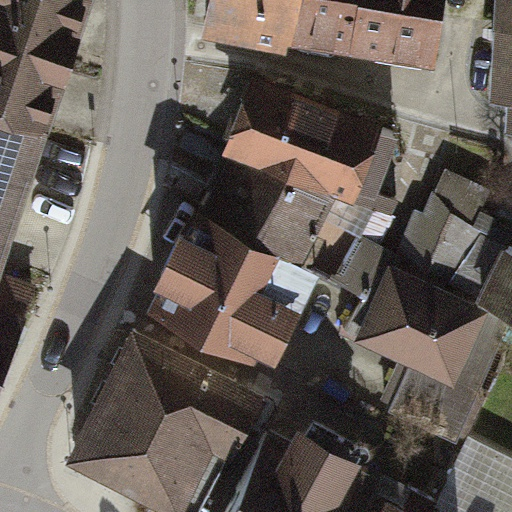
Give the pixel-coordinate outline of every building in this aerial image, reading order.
[(84,0),(0,0),(0,112),(45,127),(84,0)] [(288,0),(204,0),(200,20),(282,35),(288,0)] [(300,0),(295,34),(430,56),(438,0),(300,0)] [(511,0),(498,0),(496,63),(509,63),(506,125),(511,125),(511,0)] [(393,135),(249,86),(225,150),(370,202),(393,135)] [(0,229),(37,135),(0,120),(0,369),(16,328),(0,322),(0,229)] [(327,200),(225,150),(153,297),(255,347),(327,200)] [(511,204),(511,199),(450,169),(408,254),(472,285),(511,204)] [(390,252),(350,233),(333,274),(281,367),(301,374),(340,323),(354,329),(390,252)] [(511,256),(503,252),(480,301),(511,316),(511,256)] [(484,310),(394,267),(361,334),(420,363),(451,378),(471,337),(484,310)] [(258,383),(139,324),(75,451),(195,510),(258,383)] [(502,350),(471,337),(451,378),(420,363),(399,410),(463,435),(502,350)] [(347,511),(379,452),(287,404),(230,511),(347,511)] [(420,511),(382,496),(375,511),(420,511)]
